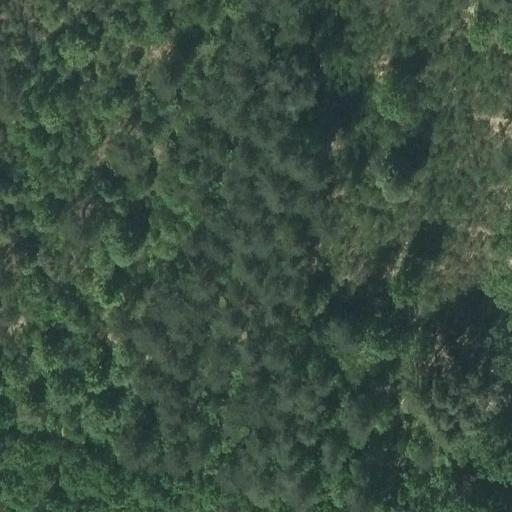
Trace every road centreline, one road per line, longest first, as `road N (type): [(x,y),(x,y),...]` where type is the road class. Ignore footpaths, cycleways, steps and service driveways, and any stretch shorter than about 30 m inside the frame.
road 1 (unknown): [(0,419),(478,503)]
road 2 (track): [(511,326),(478,503)]
